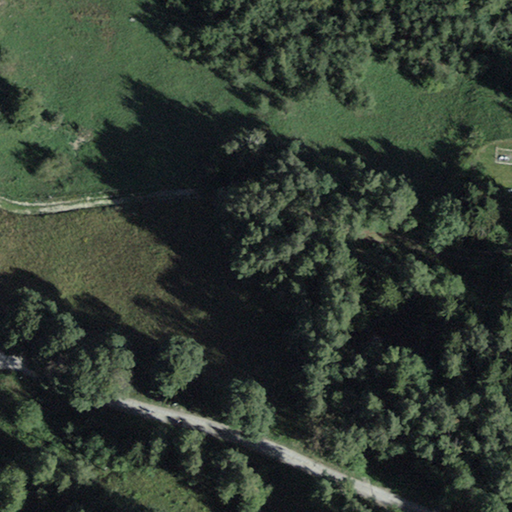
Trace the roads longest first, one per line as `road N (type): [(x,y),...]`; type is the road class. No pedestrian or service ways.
road 1 (track): [(0,195),(67,204),(196,197),(511,257)]
road 2 (track): [(0,358),(268,450),(412,511)]
